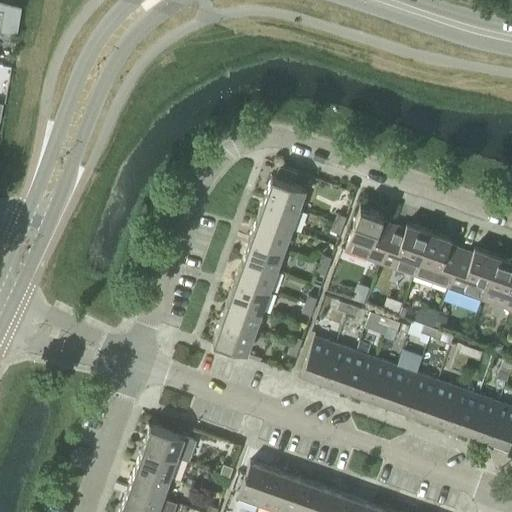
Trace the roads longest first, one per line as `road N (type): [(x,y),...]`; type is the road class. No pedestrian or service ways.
road 1 (residential): [(133,362),(201,190),(234,155),(284,145),(511,224)]
road 2 (residential): [(499,492),(133,362)]
road 3 (tertiary): [(13,310),(110,72),(140,30),(184,0)]
road 4 (tertiary): [(133,0),(93,45),(23,230)]
road 5 (residential): [(81,511),(133,362)]
road 6 (unclassified): [(133,362),(13,310)]
